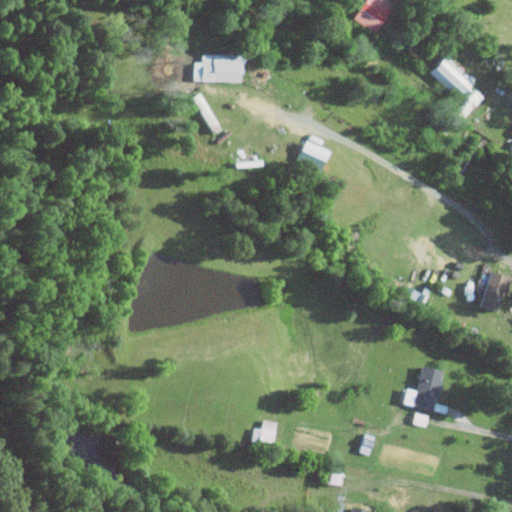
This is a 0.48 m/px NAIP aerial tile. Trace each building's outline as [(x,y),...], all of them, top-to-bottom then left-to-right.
[(389,4),(381,0),(361,0),(351,22),(376,33),(389,4)] [(189,61),(189,80),(237,81),(237,63),(242,63),(242,54),(198,53),(198,61),(189,61)] [(425,69),(453,97),(475,75),(465,64),(458,71),(441,53),(425,69)] [(293,160),(317,170),(326,149),(302,139),(293,160)] [(507,277),(487,270),(476,306),(496,312),(507,277)] [(431,411),(439,370),(418,365),(413,390),(402,387),(398,404),(431,411)] [(270,445),(273,421),(259,419),(258,428),(250,427),(248,443),(270,445)]
